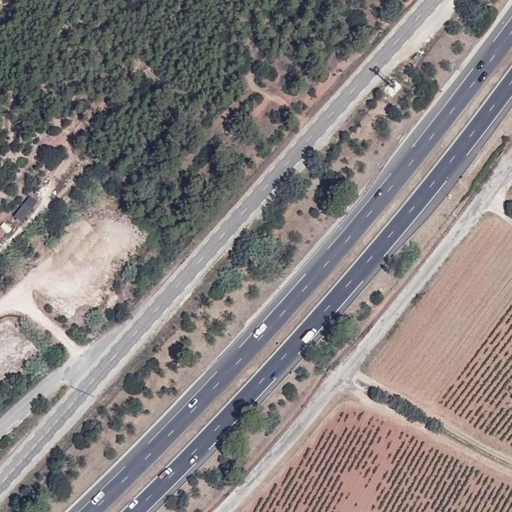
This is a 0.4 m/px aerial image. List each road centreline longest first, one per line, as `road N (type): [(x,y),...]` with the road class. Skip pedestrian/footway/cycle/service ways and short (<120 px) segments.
road 1 (motorway): [(511,30),(332,255),(90,511)]
road 2 (motorway): [(134,511),(353,279),(511,86)]
road 3 (secondary): [(429,0),(108,361)]
road 4 (unclassified): [(511,159),(221,511)]
road 5 (secondary): [(108,361),(0,483)]
road 6 (unclassified): [(108,361),(97,357),(62,374),(0,430)]
